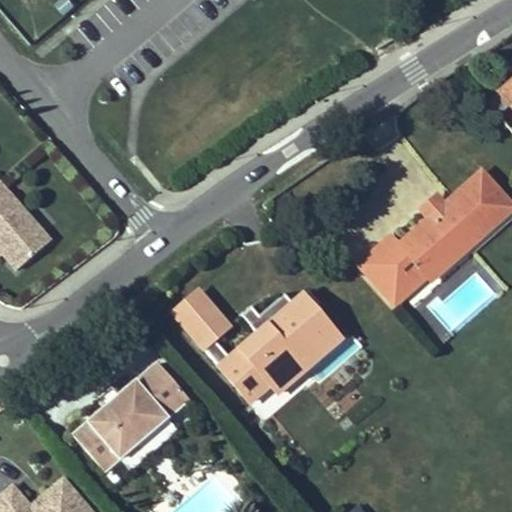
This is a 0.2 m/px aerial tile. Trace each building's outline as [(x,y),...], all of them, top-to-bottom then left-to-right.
[(45,0),(60,19),(75,7),(69,0),(45,0)] [(511,80),(497,93),(511,110),(511,80)] [(416,266),(425,275),(438,263),(442,267),(498,217),(491,210),(502,199),(477,170),(448,196),(440,203),(438,200),(421,215),(424,218),(395,244),(393,240),(360,269),(392,305),(401,297),(391,286),(409,270),(410,272),(416,266)] [(50,243),(0,185),(0,252),(3,256),(16,272),(50,243)] [(509,207),(502,199),(491,210),(498,217),(509,207)] [(401,297),(425,275),(416,266),(410,272),(409,270),(391,286),(401,297)] [(215,365),(250,405),(272,386),(280,395),(346,336),(300,284),(257,323),(259,325),(215,365)] [(169,311),(204,351),(234,325),(199,285),(169,311)] [(122,397),(106,411),(75,437),(106,474),(190,403),(159,366),(122,397)] [(99,402),(106,411),(122,397),(115,388),(99,402)] [(89,511),(66,484),(52,497),(50,507),(54,511),(52,511),(32,511),(16,491),(0,504),(0,511),(89,511)] [(50,507),(52,497),(34,511),(52,511),(54,511),(50,507)]
